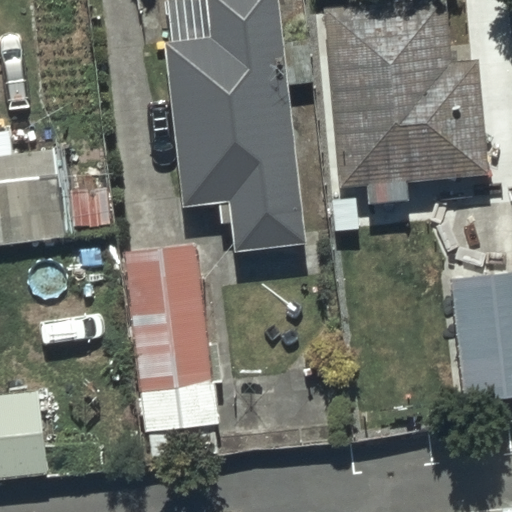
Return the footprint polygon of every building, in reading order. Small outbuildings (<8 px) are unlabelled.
[(169,28),(164,29),(183,192),(231,186),(237,236),(304,228),(277,0),(206,0),(209,23),(169,28)] [(446,0),(325,0),(341,173),(365,171),(367,191),(411,187),(409,169),(489,162),(479,46),(450,49),(446,0)] [(146,424),(221,414),(197,234),(129,240),(146,424)] [(511,260),(450,267),(464,393),(511,387),(511,260)] [(38,383),(0,387),(0,471),(47,467),(38,383)] [(511,511),(511,487),(503,488),(505,511),(511,511)]
